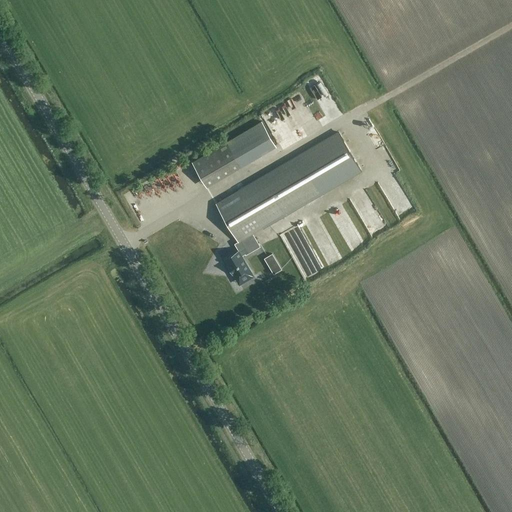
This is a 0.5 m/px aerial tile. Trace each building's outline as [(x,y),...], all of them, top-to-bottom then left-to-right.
[(285,100),(301,135),(316,128),(307,107),(302,109),(296,95),(285,100)] [(271,113),(263,118),(283,148),(292,142),(289,137),(281,142),(278,137),(288,131),(280,118),(276,121),(271,113)] [(262,122),(192,163),(204,183),(274,142),(262,122)] [(252,233),(361,170),(339,132),(216,204),(238,241),(240,240),(245,248),(239,251),(238,250),(224,258),(237,280),(251,272),(240,254),(244,251),(246,254),(259,246),(252,233)] [(178,180),(180,174),(174,172),(172,177),(178,180)] [(341,261),(333,245),(318,252),(326,268),(341,261)]
